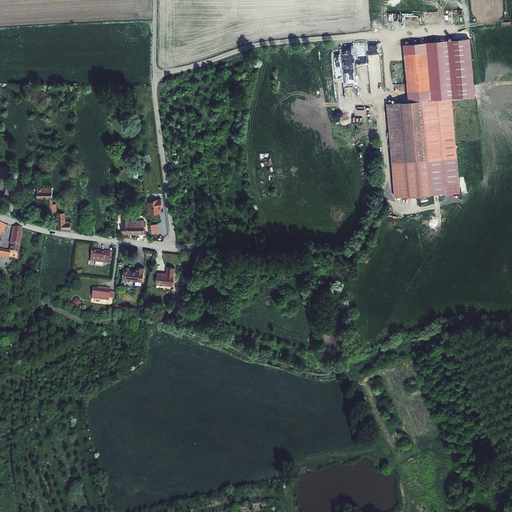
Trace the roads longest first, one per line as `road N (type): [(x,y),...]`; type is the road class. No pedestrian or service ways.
road 1 (unclassified): [(154,82),(250,46),(376,31),(387,56),(390,92),(380,95),(387,187),(358,245),(173,248)]
road 2 (track): [(0,294),(38,299),(91,322),(133,318),(188,330)]
road 3 (residential): [(0,217),(55,233),(173,248)]
road 4 (unclassified): [(154,82),(173,248)]
